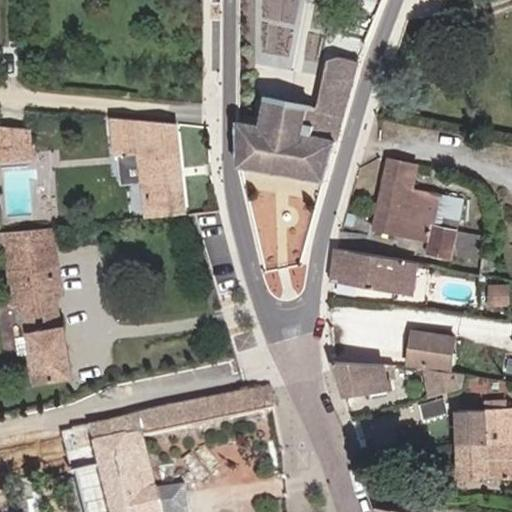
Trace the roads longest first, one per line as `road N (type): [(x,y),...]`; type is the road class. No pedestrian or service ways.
road 1 (residential): [(228,0),(228,161),(252,279),(271,331),(296,355)]
road 2 (residential): [(296,355),(352,134),(400,0)]
road 3 (unknown): [(261,303),(176,321),(93,321),(81,307),(68,243)]
road 4 (residential): [(349,511),(296,355)]
